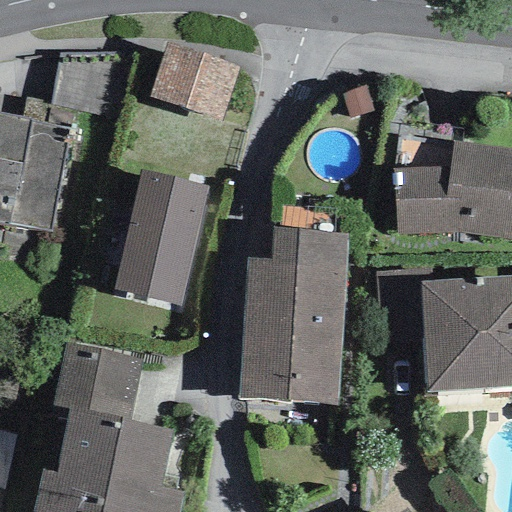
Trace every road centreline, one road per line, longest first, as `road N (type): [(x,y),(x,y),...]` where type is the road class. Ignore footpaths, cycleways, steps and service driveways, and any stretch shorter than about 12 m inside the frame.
road 1 (residential): [(313,0),(232,279),(224,511)]
road 2 (tertiary): [(359,0),(511,19)]
